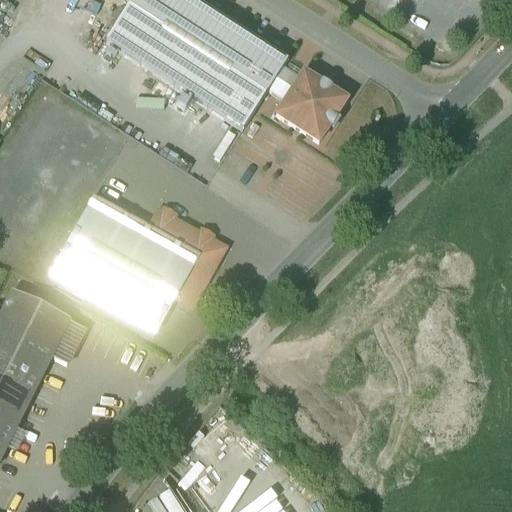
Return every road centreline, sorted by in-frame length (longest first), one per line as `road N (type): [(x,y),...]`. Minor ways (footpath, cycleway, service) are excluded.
road 1 (tertiary): [(74,511),(178,385),(442,119)]
road 2 (residential): [(269,0),(442,119)]
